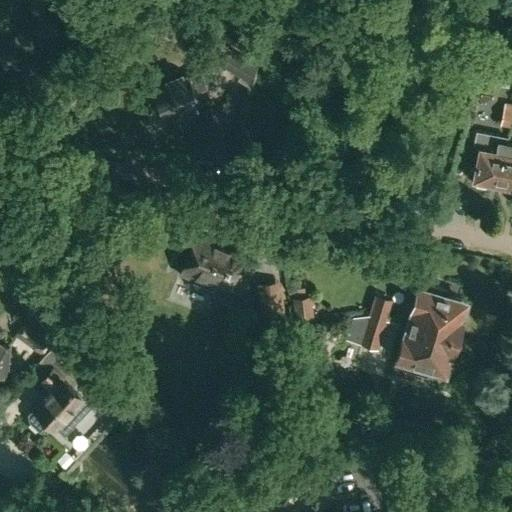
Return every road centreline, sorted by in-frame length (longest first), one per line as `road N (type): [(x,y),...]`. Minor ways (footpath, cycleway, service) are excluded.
road 1 (residential): [(511,247),(223,179),(20,157)]
road 2 (track): [(20,157),(151,0)]
